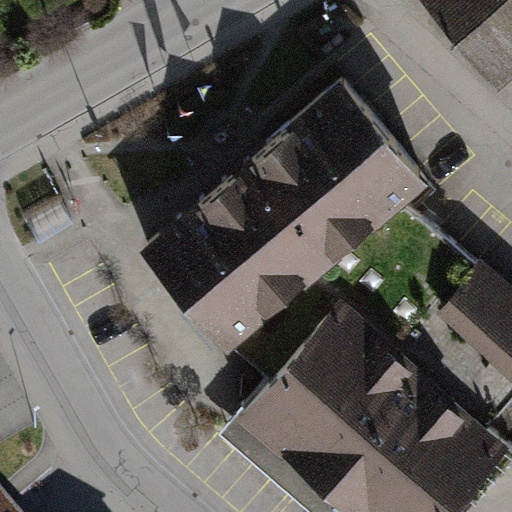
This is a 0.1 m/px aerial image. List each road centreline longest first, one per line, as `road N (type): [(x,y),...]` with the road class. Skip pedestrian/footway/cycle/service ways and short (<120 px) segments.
road 1 (residential): [(0,261),(124,464),(176,511)]
road 2 (residential): [(0,122),(211,0)]
